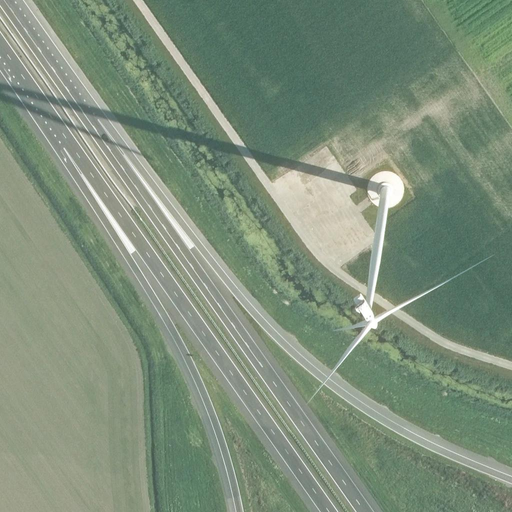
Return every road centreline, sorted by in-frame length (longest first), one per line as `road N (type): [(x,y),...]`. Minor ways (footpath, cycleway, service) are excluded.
road 1 (motorway): [(511,480),(403,432),(312,370),(243,301),(128,151),(91,123)]
road 2 (motorway): [(365,511),(91,123)]
road 3 (motorway): [(68,141),(328,511)]
road 4 (motorway): [(68,141),(79,180),(202,390),(240,511)]
road 5 (motorway): [(91,123),(4,0)]
